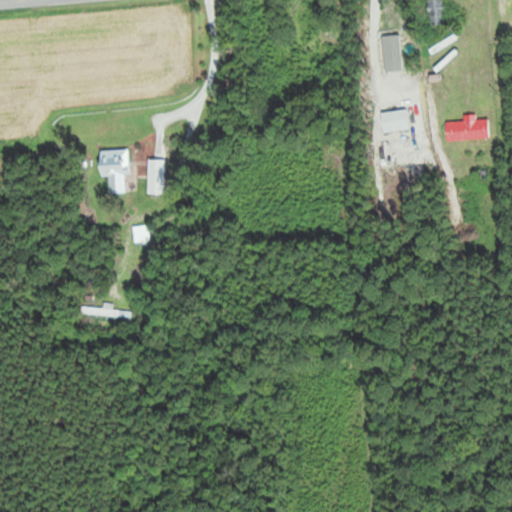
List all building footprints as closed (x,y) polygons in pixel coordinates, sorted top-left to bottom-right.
[(445,0),(428,0),(429,21),(446,21),(445,0)] [(447,119),(447,138),(490,137),(489,118),(447,119)] [(101,176),(130,175),(129,149),(100,150),(101,176)] [(136,229),(136,240),(145,239),(145,228),(136,229)] [(114,308),(114,302),(104,301),(103,307),(84,304),(83,312),(131,318),(132,310),(114,308)]
